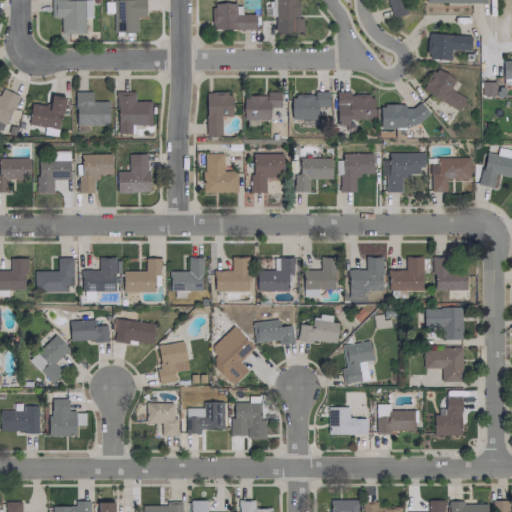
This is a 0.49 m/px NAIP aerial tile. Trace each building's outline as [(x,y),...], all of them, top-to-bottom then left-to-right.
[(89,0),(48,0),(49,17),(59,17),(59,33),(82,32),(82,17),(89,17),(89,0)] [(143,16),(142,0),(110,0),(112,32),(136,31),(135,16),(143,16)] [(295,0),(272,0),(273,19),(284,19),(285,32),(300,32),(300,16),(296,16),(295,0)] [(405,13),(400,0),(384,0),(390,18),(405,13)] [(210,29),(253,28),(253,13),(240,14),(239,3),(210,3),(210,29)] [(468,34),(424,33),(424,59),(448,59),(448,49),(467,49),(468,34)] [(511,59),(500,59),(499,83),(511,83),(511,59)] [(457,109),(463,97),(447,89),(452,78),(432,68),(420,91),(457,109)] [(16,95),(0,87),(0,122),(3,124),(16,95)] [(288,118),(314,119),(315,106),(326,107),(326,91),(312,90),(312,95),(289,94),(288,118)] [(347,95),(347,90),(333,91),(334,125),(347,125),(347,119),(371,119),(371,94),(347,95)] [(106,100),(89,100),(90,91),(73,91),(73,129),(86,129),(86,124),(106,125),(106,100)] [(148,124),(149,101),(132,100),(132,91),(114,91),(114,133),(129,133),(129,124),(148,124)] [(202,92),(203,136),(219,135),(218,116),(229,115),(229,91),(202,92)] [(277,91),(264,91),(264,95),(240,95),(241,119),(267,118),(267,107),(278,106),(277,91)] [(29,103),(26,124),(58,128),(62,96),(48,94),(46,105),(29,103)] [(403,104),(377,103),(376,124),(421,125),(422,106),(403,105),(403,104)] [(67,150),(49,150),(49,159),(67,159),(67,150)] [(511,169),(511,157),(484,151),(476,184),(490,187),(493,173),(510,177),(511,169)] [(221,152),(200,152),(201,192),(235,191),(234,170),(221,170),(221,152)] [(281,153),(249,152),(248,191),(263,191),(263,175),(280,175),(281,153)] [(370,152),(340,152),(340,159),(335,159),(335,191),(353,191),(353,173),(370,173),(370,152)] [(422,152),(386,153),(386,159),(379,159),(379,175),(383,175),(383,191),(399,191),(398,175),(417,175),(416,166),(422,166),(422,152)] [(109,153),(77,153),(78,192),(92,192),(91,175),(109,174),(109,153)] [(146,191),(145,153),(126,153),(126,170),(114,171),(115,192),(146,191)] [(444,191),(443,178),(467,177),(467,156),(435,157),(435,163),(427,164),(428,191),(444,191)] [(26,157),(0,157),(0,191),(5,191),(4,179),(27,178),(26,157)] [(328,178),(329,157),(297,157),(297,173),(292,173),(291,191),(306,191),(306,178),(328,178)] [(67,179),(67,159),(34,160),(34,193),(51,193),(50,179),(67,179)] [(386,290),(420,289),(419,255),(402,256),(403,268),(385,269),(386,290)] [(167,270),(167,290),(199,290),(199,256),(185,256),(185,270),(167,270)] [(211,290),(246,290),(245,256),(228,256),(228,269),(211,269),(211,290)] [(284,291),(285,273),(290,274),(291,257),(276,256),(275,270),(254,269),(253,290),(284,291)] [(314,288),(332,289),(333,257),(318,256),(317,270),(300,269),(300,295),(314,296),(314,288)] [(363,256),(363,268),(345,269),(345,297),(362,297),(362,290),(379,290),(379,256),(363,256)] [(447,256),(430,257),(430,289),(463,289),(462,268),(447,268),(447,256)] [(0,288),(23,289),(22,257),(7,257),(8,269),(0,269),(0,288)] [(69,257),(54,257),(55,270),(31,270),(32,291),(69,291),(69,257)] [(114,290),(113,257),(96,257),(96,269),(78,269),(79,291),(114,290)] [(120,291),(156,291),(156,257),(142,257),(142,270),(120,270),(120,291)] [(459,307),(421,307),(421,326),(437,326),(437,339),(458,339),(459,307)] [(333,343),(335,322),(329,321),(330,315),(318,313),(317,319),(310,318),(309,325),(296,323),(295,339),(333,343)] [(109,341),(125,343),(125,340),(150,342),(152,322),(112,318),(109,341)] [(252,342),(276,339),(277,344),(292,342),(289,324),(277,326),(276,318),(249,321),(252,342)] [(67,320),(67,341),(105,340),(105,325),(92,325),(92,319),(67,320)] [(237,361),(251,346),(236,332),(210,358),(234,381),(245,369),(237,361)] [(48,382),(60,371),(51,362),(66,348),(53,334),(26,359),(48,382)] [(186,369),(180,340),(154,345),(158,368),(154,368),(156,383),(172,380),(171,372),(186,369)] [(369,360),(366,341),(339,344),(342,367),(338,368),(340,383),(365,379),(363,360),(369,360)] [(420,367),(438,367),(438,381),(459,381),(459,348),(420,348),(420,367)] [(73,435),(73,425),(82,425),(83,411),(65,411),(66,398),(50,397),(49,415),(46,415),(46,435),(73,435)] [(431,414),(431,435),(459,434),(458,397),(442,397),(442,414),(431,414)] [(221,428),(220,401),(201,401),(201,408),(183,408),(183,433),(197,433),(197,429),(221,428)] [(263,438),(262,419),(258,419),(257,401),(229,402),(230,435),(245,434),(245,438),(263,438)] [(171,402),(143,402),(143,422),(159,422),(159,436),(175,435),(174,416),(171,416),(171,402)] [(412,431),(412,409),(387,410),(387,403),(372,404),(373,431),(412,431)] [(0,431),(35,431),(35,404),(21,405),(21,409),(0,409),(0,431)] [(325,434),(364,433),(364,417),(345,417),(345,406),(325,407),(325,434)]
